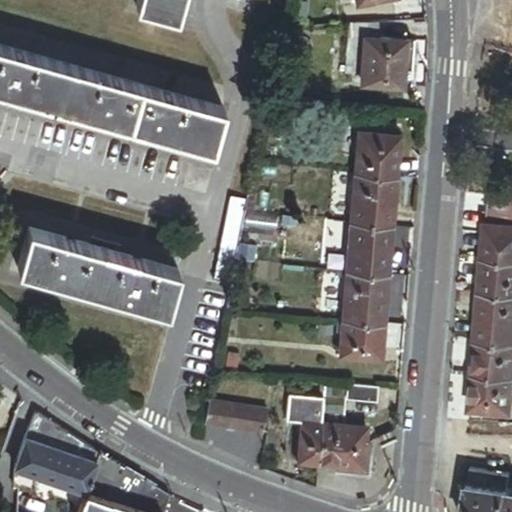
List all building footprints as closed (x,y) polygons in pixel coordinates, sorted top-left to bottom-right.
[(137,0),(135,8),(176,20),(181,0),(137,0)] [(243,0),(242,6),(253,9),(255,0),(243,0)] [(381,20),(345,22),(349,37),(346,75),(362,77),(383,78),(383,87),(410,89),(414,43),(380,39),(381,20)] [(0,48),(0,91),(212,151),(223,110),(0,48)] [(383,78),(362,77),(361,85),(383,87),(383,78)] [(359,134),(356,174),(396,177),(399,137),(359,134)] [(211,183),(214,171),(190,164),(187,176),(211,183)] [(396,177),(356,174),(352,225),(392,228),(396,177)] [(511,200),(488,199),(484,260),(511,262),(511,200)] [(246,206),(230,203),(213,284),(229,287),(246,206)] [(388,276),(392,228),(352,225),(348,273),(388,276)] [(28,231),(17,272),(166,313),(177,273),(28,231)] [(511,262),(484,260),(481,293),(511,295),(511,262)] [(384,324),(388,276),(348,273),(344,321),(384,324)] [(511,344),(511,295),(481,293),(477,342),(511,344)] [(380,373),(384,324),(344,321),(339,370),(380,373)] [(511,344),(477,342),(475,377),(511,379),(511,344)] [(511,414),(511,379),(475,377),(472,412),(511,414)] [(377,404),(378,389),(348,387),(347,390),(346,401),(377,404)] [(327,388),(326,389),(319,468),(338,470),(338,475),(362,477),(369,470),(372,446),(367,446),(368,432),(344,429),(346,401),(347,390),(327,388)] [(319,468),(326,389),(317,389),(316,403),(289,401),(286,427),(302,429),(299,466),(319,468)] [(208,401),(203,425),(263,436),(267,412),(208,401)] [(98,453),(33,412),(20,435),(23,437),(96,462),(98,453)] [(96,462),(23,437),(12,468),(48,481),(85,493),(96,462)] [(163,511),(168,497),(155,489),(123,468),(98,453),(96,462),(85,493),(139,511),(163,511)] [(48,481),(12,468),(13,470),(12,489),(43,497),(45,492),(48,481)] [(511,473),(474,468),(471,485),(509,491),(511,474),(511,473)] [(85,493),(48,481),(45,492),(81,505),(85,493)] [(471,485),(462,511),(505,511),(509,491),(471,485)] [(139,511),(85,493),(81,505),(78,511),(139,511)]
